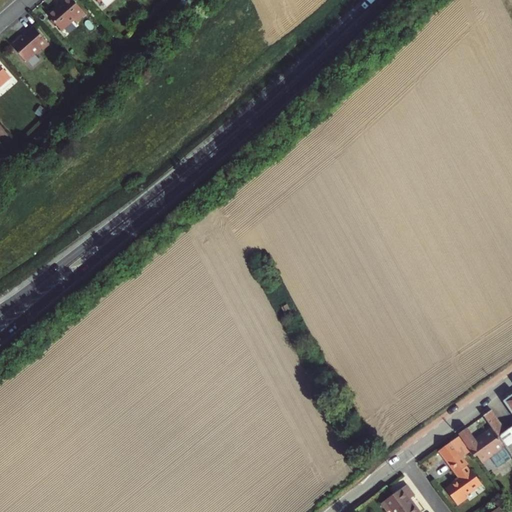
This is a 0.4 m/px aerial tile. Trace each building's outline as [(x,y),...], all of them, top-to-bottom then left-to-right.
[(47,16),(61,32),(73,21),(75,23),(84,15),(71,0),(63,0),(61,2),(63,5),(57,10),(55,9),(47,16)] [(21,36),(10,45),(24,61),(39,48),(42,51),(49,46),(34,28),(22,38),(21,36)] [(0,87),(10,78),(0,66),(0,87)] [(492,410),(483,416),(492,428),(504,445),(511,457),(511,394),(504,401),(511,412),(511,425),(506,430),(492,410)] [(346,422),(355,417),(347,403),(340,407),(342,410),(341,412),(346,422)] [(504,445),(492,428),(482,435),(484,438),(477,443),(474,438),(465,445),(470,451),(475,458),(477,457),(481,462),(504,445)] [(470,451),(465,445),(462,440),(459,435),(439,450),(460,478),(445,488),(458,504),(468,497),(466,495),(483,483),(463,456),(470,451)] [(494,456),(500,464),(509,458),(503,450),(494,456)] [(406,484),(392,495),(382,502),(388,511),(391,509),(392,511),(419,511),(410,498),(414,496),(406,484)]
